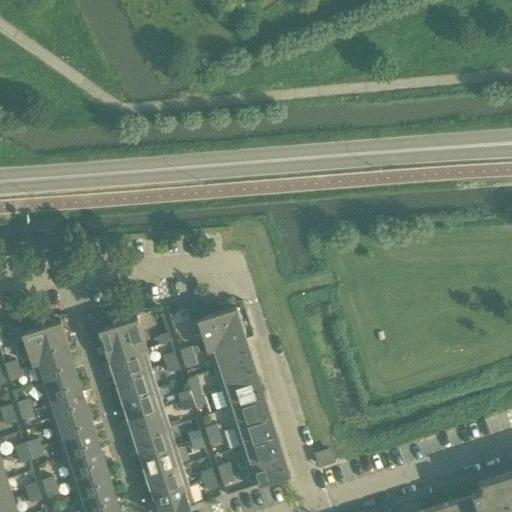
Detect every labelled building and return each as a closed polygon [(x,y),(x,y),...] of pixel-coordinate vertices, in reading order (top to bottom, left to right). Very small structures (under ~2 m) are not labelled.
[(235,306),(215,313),(226,344),(245,338),(235,306)] [(196,319),(206,350),(226,344),(215,313),(196,319)] [(136,317),(116,323),(127,355),(146,348),(136,317)] [(60,320),(40,326),(51,358),(70,351),(60,320)] [(97,330),(107,361),(127,355),(116,323),(97,330)] [(21,333),(31,364),(51,358),(40,326),(21,333)] [(156,335),(158,344),(170,340),(168,331),(156,335)] [(209,350),(215,369),(250,358),(244,339),(246,338),(245,338),(226,344),(206,350),(206,351),(209,350)] [(179,349),(182,358),(194,354),(199,352),(197,345),(192,346),(191,345),(179,349)] [(109,361),(115,380),(150,369),(144,350),(147,349),(146,348),(127,355),(107,361),(107,362),(109,361)] [(34,364),(40,383),(75,371),(69,353),(70,352),(70,351),(51,358),(31,364),(31,365),(34,364)] [(162,354),(165,364),(177,360),(174,351),(162,354)] [(194,354),(182,358),(184,366),(197,362),(194,354)] [(215,369),(221,389),(256,377),(250,358),(215,369)] [(4,363),(7,372),(19,368),(16,359),(4,363)] [(177,360),(165,364),(168,372),(180,368),(177,360)] [(19,368),(7,372),(9,380),(22,376),(19,368)] [(115,380),(121,399),(156,388),(150,369),(115,380)] [(40,383),(46,402),(81,391),(75,371),(40,383)] [(221,389),(228,408),(262,397),(256,377),(221,389)] [(200,385),(189,388),(192,398),(204,394),(200,385)] [(121,399),(128,419),(162,408),(156,388),(121,399)] [(177,392),(180,402),(192,398),(189,388),(177,392)] [(46,402),(52,421),(87,410),(81,391),(46,402)] [(204,394),(192,398),(194,406),(206,402),(204,394)] [(16,401),(19,411),(31,407),(28,397),(16,401)] [(234,426),(234,427),(269,416),(262,397),(228,408),(232,407),(238,425),(234,426)] [(192,398),(180,402),(183,409),(194,406),(192,398)] [(0,406),(0,410),(2,416),(14,412),(11,403),(0,406)] [(31,407),(19,411),(22,418),(34,414),(31,407)] [(128,419),(134,438),(169,427),(162,408),(128,419)] [(52,421),(59,441),(93,430),(87,410),(52,421)] [(14,412),(2,416),(4,424),(17,420),(14,412)] [(234,427),(240,447),(275,436),(269,416),(234,427)] [(204,427),(207,436),(219,432),(216,423),(204,427)] [(134,438),(140,458),(175,446),(175,445),(170,447),(164,429),(169,427),(134,438)] [(187,432),(190,442),(202,438),(199,428),(187,432)] [(59,441),(65,460),(100,449),(93,430),(59,441)] [(219,432),(207,436),(210,444),(222,439),(219,432)] [(240,447),(246,466),(281,455),(275,436),(240,447)] [(38,437),(26,441),(29,450),(41,446),(38,437)] [(202,438),(190,442),(193,450),(205,446),(202,438)] [(15,445),(18,454),(29,450),(26,441),(15,445)] [(41,446),(29,450),(32,458),(44,454),(41,446)] [(140,458),(146,477),(181,466),(175,446),(140,458)] [(313,452),(318,467),(336,461),(331,446),(313,452)] [(65,460),(71,480),(106,468),(100,449),(65,460)] [(29,450),(18,454),(20,462),(32,458),(29,450)] [(281,455),(246,466),(252,485),(251,485),(251,486),(289,474),(289,473),(287,474),(281,455)] [(217,466),(220,474),(231,471),(228,462),(217,466)] [(146,477),(153,496),(187,485),(181,466),(146,477)] [(71,480),(77,499),(112,488),(106,468),(71,480)] [(200,471),(203,480),(214,476),(211,468),(200,471)] [(231,471),(220,474),(223,483),(234,480),(231,471)] [(41,479),(44,488),(56,484),(54,475),(41,479)] [(214,476),(203,480),(206,489),(217,485),(214,476)] [(469,494),(475,511),(511,511),(511,476),(511,479),(480,489),(480,488),(469,492),(469,494)] [(0,481),(0,502),(12,499),(6,479),(0,481)] [(24,484),(27,494),(39,490),(36,481),(24,484)] [(56,484),(44,488),(47,496),(59,492),(56,484)] [(187,485),(153,496),(157,511),(171,511),(195,504),(195,503),(193,504),(187,485)] [(77,499),(81,511),(103,511),(118,507),(112,488),(77,499)] [(39,490),(27,494),(29,502),(42,498),(39,490)] [(447,501),(450,511),(475,511),(469,494),(447,501)] [(0,502),(0,511),(16,511),(12,499),(0,502)] [(450,511),(447,501),(424,508),(424,511),(450,511)]
